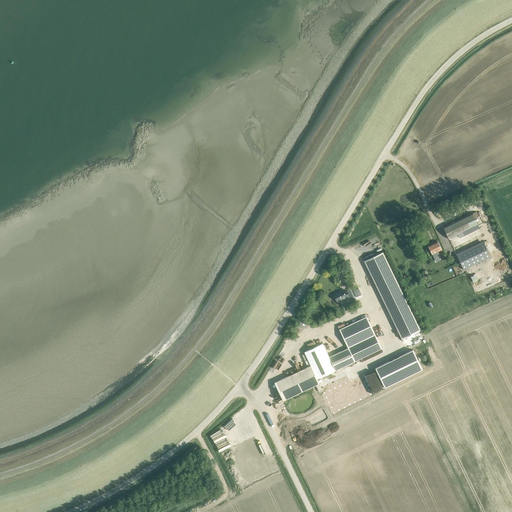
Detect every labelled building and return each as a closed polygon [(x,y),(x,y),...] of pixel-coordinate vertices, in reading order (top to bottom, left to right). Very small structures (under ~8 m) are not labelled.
[(474,218),(478,216),(476,212),(472,214),(472,213),(443,227),(449,239),(478,225),(474,218)] [(467,238),(478,230),(476,227),(465,235),(467,238)] [(428,246),(432,254),(442,250),(437,241),(428,246)] [(455,251),(460,262),(467,259),(462,248),(455,251)] [(364,262),(401,339),(420,330),(383,253),(364,262)] [(343,299),(348,296),(346,290),(344,291),(343,290),(334,294),(337,302),(343,299)] [(304,352),(311,365),(273,383),(282,402),(319,384),(317,379),(335,371),(336,371),(355,362),(355,361),(382,349),(366,317),(339,330),(348,348),(329,357),(322,344),(304,352)] [(388,324),(385,325),(390,337),(393,335),(388,324)] [(422,335),(414,334),(414,342),(421,343),(422,335)] [(395,358),(375,368),(385,388),(422,369),(413,350),(395,358)]
